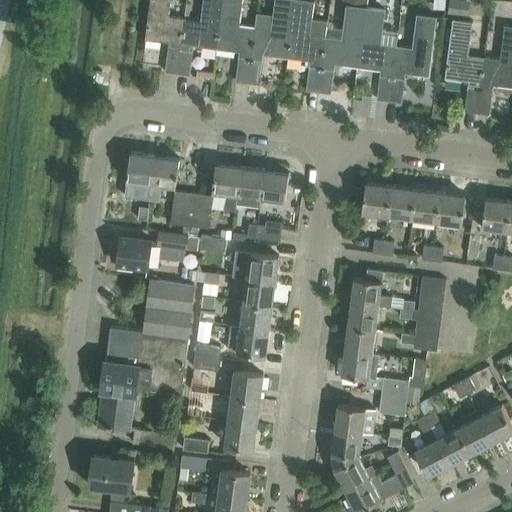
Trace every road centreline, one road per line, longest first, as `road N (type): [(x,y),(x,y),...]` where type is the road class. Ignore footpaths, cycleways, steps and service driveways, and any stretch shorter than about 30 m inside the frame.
road 1 (residential): [(43,511),(99,146),(129,122),(336,139)]
road 2 (residential): [(292,511),(336,139)]
road 3 (residential): [(511,162),(336,139)]
